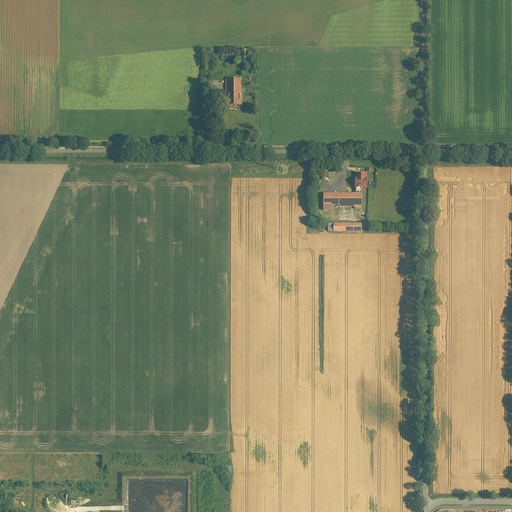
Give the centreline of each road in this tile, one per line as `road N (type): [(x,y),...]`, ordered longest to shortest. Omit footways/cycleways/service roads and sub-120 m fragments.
road 1 (residential): [(0,151),(424,151)]
road 2 (unclassified): [(424,151),(426,510)]
road 3 (unclassified): [(421,0),(424,151)]
